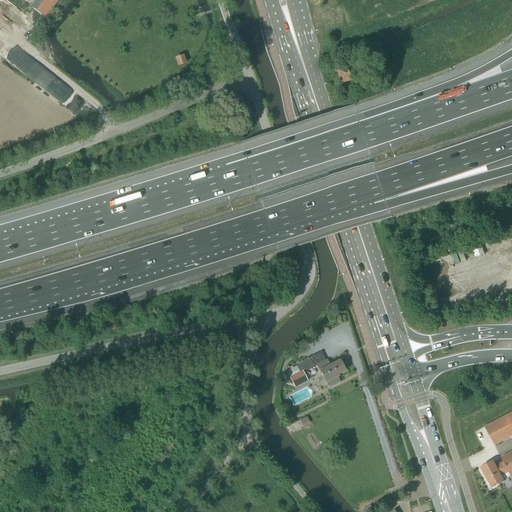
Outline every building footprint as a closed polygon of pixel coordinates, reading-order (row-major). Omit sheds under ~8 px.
[(58,0),(35,0),(29,7),(44,18),(58,0)] [(178,66),(185,64),(182,56),(175,59),(178,66)] [(353,80),(358,79),(354,66),(338,71),(341,84),(353,80)] [(337,375),(344,372),(339,362),(329,367),(326,362),(317,366),(325,383),(327,382),(330,388),(339,383),(336,377),(338,377),(337,375)] [(294,388),(306,381),(302,372),(289,379),(294,388)] [(511,412),(484,428),(494,446),(511,436),(511,412)] [(511,452),(501,459),(503,463),(495,467),(492,462),(480,469),(491,488),(503,482),(500,477),(508,473),(510,477),(511,476),(511,452)]
